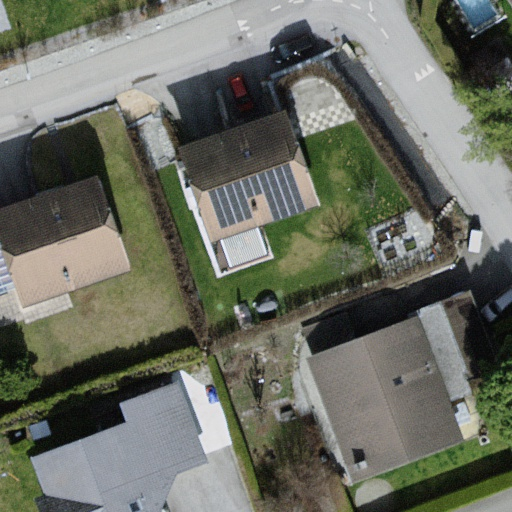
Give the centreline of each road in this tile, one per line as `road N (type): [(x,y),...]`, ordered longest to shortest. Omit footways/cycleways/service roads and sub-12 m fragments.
road 1 (residential): [(295,0),(0,100)]
road 2 (residential): [(511,226),(357,0)]
